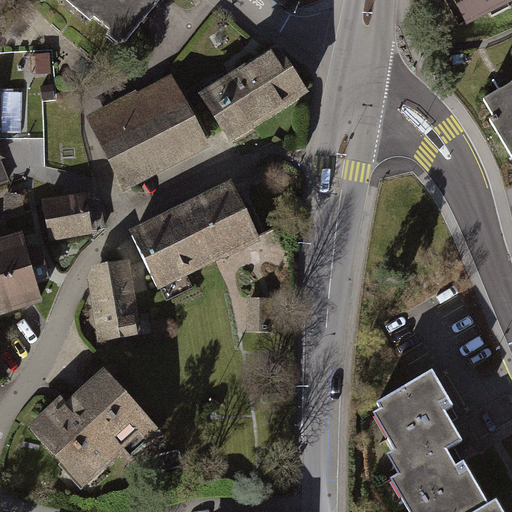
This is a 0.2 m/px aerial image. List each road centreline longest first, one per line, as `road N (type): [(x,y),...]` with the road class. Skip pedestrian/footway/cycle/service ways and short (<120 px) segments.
road 1 (secondary): [(320,511),(331,279),(356,89)]
road 2 (residential): [(0,426),(88,261),(145,209),(229,166)]
road 3 (tertiary): [(511,305),(448,157),(356,89)]
road 4 (residential): [(356,89),(246,0)]
